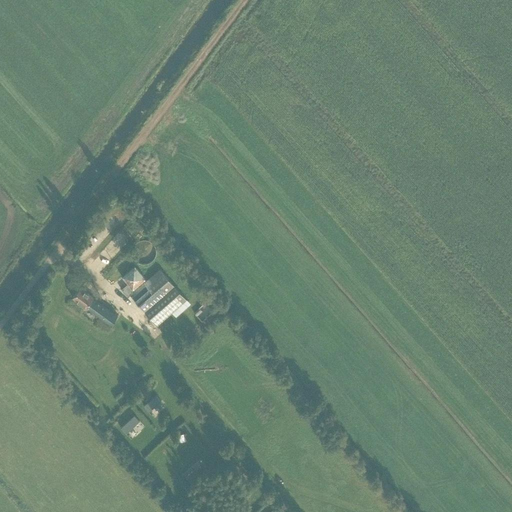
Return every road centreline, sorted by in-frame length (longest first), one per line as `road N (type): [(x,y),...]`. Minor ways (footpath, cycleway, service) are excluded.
road 1 (unclassified): [(243,0),(0,328)]
road 2 (track): [(305,511),(153,333)]
